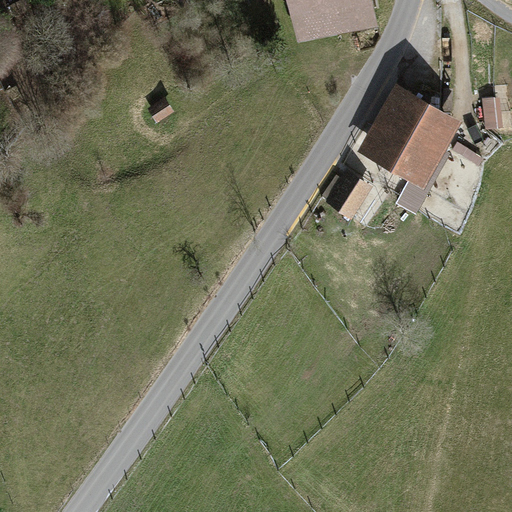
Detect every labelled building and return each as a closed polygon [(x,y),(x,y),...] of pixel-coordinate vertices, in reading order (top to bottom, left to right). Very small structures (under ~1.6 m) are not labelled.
[(371,0),(289,0),(298,43),(377,25),(371,0)] [(463,123),(395,84),(356,153),(424,191),(463,123)] [(498,97),(483,98),(485,131),(501,130),(498,97)] [(163,98),(145,109),(155,124),(172,113),(163,98)] [(369,191),(347,178),(331,205),(354,218),(369,191)]
